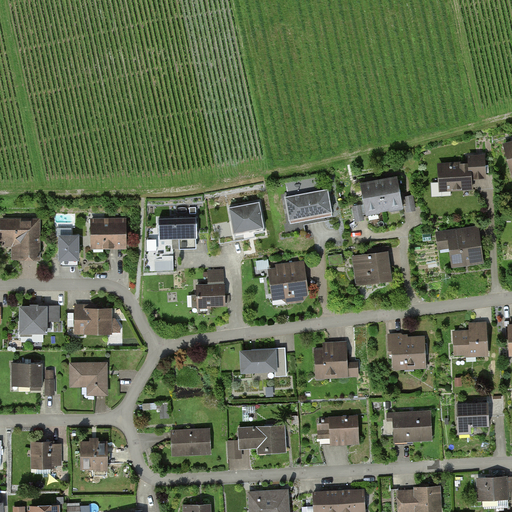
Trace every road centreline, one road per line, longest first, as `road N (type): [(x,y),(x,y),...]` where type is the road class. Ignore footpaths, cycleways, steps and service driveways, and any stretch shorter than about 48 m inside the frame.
road 1 (track): [(511,114),(181,187),(0,192)]
road 2 (residential): [(511,461),(160,481),(145,474),(121,418)]
road 3 (residential): [(511,299),(157,351)]
road 4 (residential): [(0,285),(119,291),(157,351)]
road 5 (residential): [(121,418),(0,421)]
